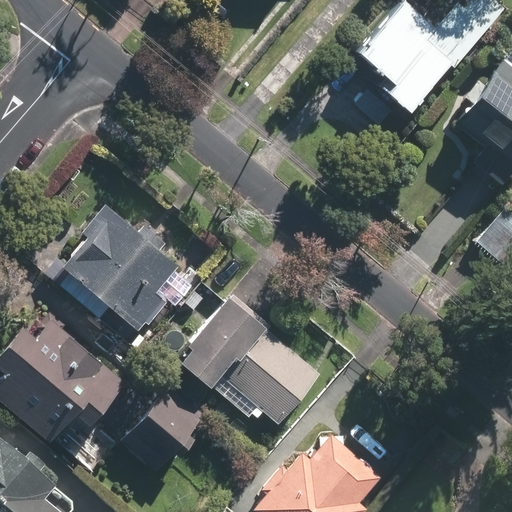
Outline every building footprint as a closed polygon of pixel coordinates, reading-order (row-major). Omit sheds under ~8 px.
[(456,65),(507,6),(499,0),(469,0),(467,3),(463,0),(458,0),(439,23),(412,0),(403,0),(361,50),(387,72),(380,81),(413,109),(452,62),(456,65)] [(511,44),(456,122),(484,142),(473,157),(505,180),(511,170),(511,44)] [(369,87),(355,103),(380,124),(394,108),(369,87)] [(62,262),(139,325),(166,292),(160,286),(181,260),(161,243),(167,236),(144,217),(138,225),(107,199),(84,227),(88,230),(62,262)] [(511,210),(503,203),(474,238),(507,266),(511,260),(511,210)] [(231,287),(177,354),(255,417),(264,405),(281,419),(321,369),(268,326),(272,321),(231,287)] [(92,416),(127,375),(49,308),(36,323),(26,314),(0,344),(0,355),(9,363),(0,372),(0,391),(51,436),(78,404),(92,416)] [(167,378),(120,434),(162,469),(209,413),(167,378)] [(357,511),(389,475),(331,427),(311,451),(303,444),(289,461),(284,457),(261,483),(267,488),(255,502),(256,511),(357,511)] [(65,511),(47,496),(58,484),(0,432),(0,511),(65,511)] [(239,511),(227,502),(218,511),(239,511)]
